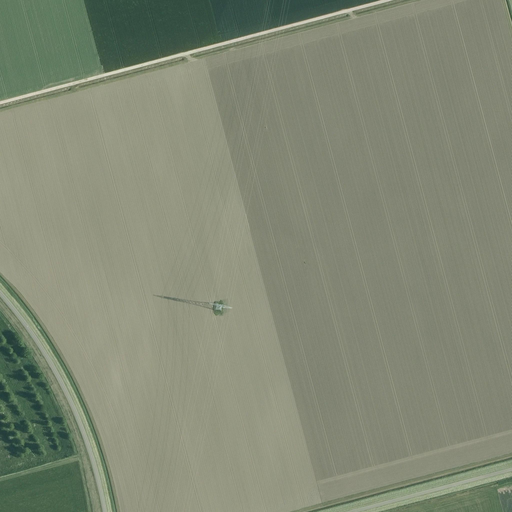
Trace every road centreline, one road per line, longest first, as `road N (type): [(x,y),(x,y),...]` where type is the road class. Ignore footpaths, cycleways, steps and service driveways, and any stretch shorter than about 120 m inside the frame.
road 1 (unclassified): [(105,511),(61,382),(0,293)]
road 2 (unclassified): [(511,469),(351,511)]
